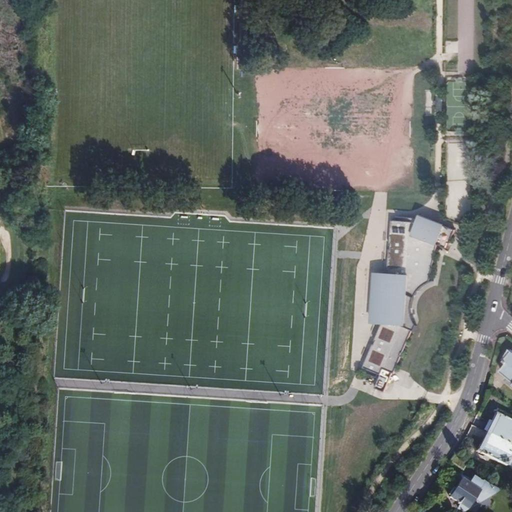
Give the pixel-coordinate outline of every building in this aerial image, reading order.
[(251,24),(240,24),(240,44),(252,44),(251,24)] [(85,198),(47,197),(45,272),(56,272),(56,262),(62,262),(64,206),(85,206),(85,198)] [(380,375),(374,388),(384,392),(392,372),(394,373),(401,356),(400,356),(402,353),(412,330),(414,331),(416,325),(414,321),(412,313),(411,308),(412,303),(413,299),(417,291),(424,285),(429,282),(434,281),(433,280),(429,281),(437,244),(448,248),(455,229),(430,219),(429,222),(416,221),(417,217),(396,216),(396,220),(391,219),(389,245),(390,245),(390,248),(389,248),(388,274),(389,274),(389,277),(378,276),(375,307),(382,307),(381,317),(383,318),(374,341),(375,341),(374,344),(373,344),(363,367),(380,375)] [(511,352),(505,361),(507,363),(501,371),(511,380),(511,352)] [(394,375),(392,381),(402,385),(404,379),(394,375)] [(511,424),(495,414),(474,451),(502,467),(511,449),(511,424)] [(282,439),(284,421),(272,419),(270,437),(282,439)] [(454,454),(449,462),(461,470),(467,460),(454,454)] [(466,483),(469,477),(462,473),(459,479),(466,483)] [(474,500),(480,503),(487,496),(487,493),(489,493),(490,483),(481,478),(480,480),(477,478),(470,474),(469,477),(466,483),(459,479),(452,491),(449,490),(445,497),(448,498),(447,500),(461,508),(460,510),(463,511),(465,511),(471,502),(471,503),(474,500)] [(487,493),(487,496),(496,488),(496,487),(490,483),(489,493),(487,493)]
